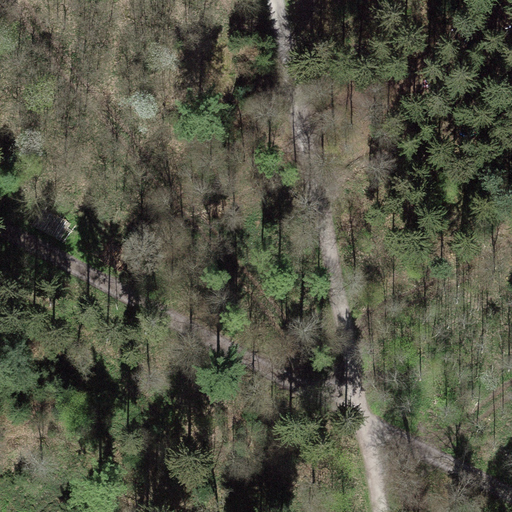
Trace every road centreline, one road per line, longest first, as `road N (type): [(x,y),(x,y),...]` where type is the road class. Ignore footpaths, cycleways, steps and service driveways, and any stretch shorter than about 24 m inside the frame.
road 1 (track): [(0,226),(511,490)]
road 2 (track): [(313,134),(378,511)]
road 3 (track): [(279,0),(313,134)]
